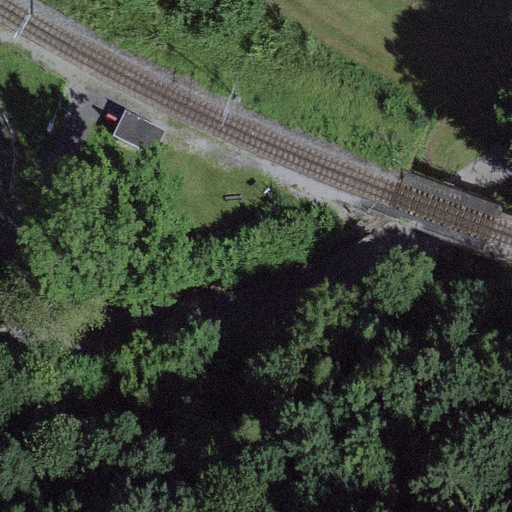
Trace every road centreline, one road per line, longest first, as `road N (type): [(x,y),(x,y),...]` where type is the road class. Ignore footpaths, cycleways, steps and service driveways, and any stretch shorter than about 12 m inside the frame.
road 1 (unclassified): [(0,352),(200,324),(277,304),(363,271),(511,164)]
road 2 (track): [(0,462),(110,437),(298,355),(363,271)]
